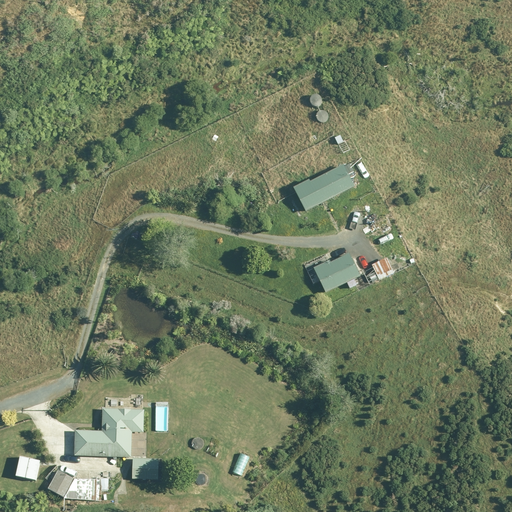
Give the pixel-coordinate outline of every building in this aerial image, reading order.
[(301,212),(352,188),(341,165),(290,189),(301,212)] [(348,254),(311,269),(321,292),(357,278),(348,254)] [(385,258),(369,266),(376,280),(392,273),(385,258)] [(73,431),(72,456),(129,458),(130,433),(141,433),(142,410),(101,409),(100,432),(73,431)] [(130,479),(155,480),(156,459),(131,459),(130,479)] [(46,490),(68,500),(70,495),(87,502),(88,499),(72,492),(77,481),(54,471),(46,490)]
